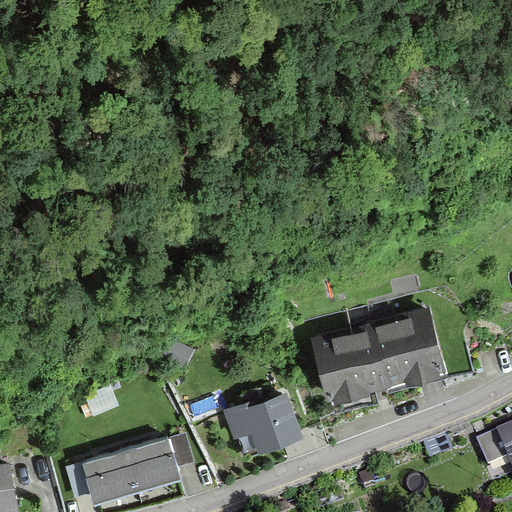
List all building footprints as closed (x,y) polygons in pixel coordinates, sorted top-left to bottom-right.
[(361,384),(371,382),(405,373),(403,365),(414,362),(419,365),(432,362),(433,366),(439,364),(425,310),(313,339),(319,363),(317,367),(321,369),(327,393),(333,392),(332,388),(345,384),(348,379),(359,376),(361,384)] [(259,445),(295,431),(281,395),(246,408),(243,402),(225,409),(234,433),(252,426),(259,445)] [(511,464),(511,430),(500,436),(511,464)] [(177,471),(175,465),(170,449),(169,449),(165,436),(123,448),(134,483),(177,471)] [(91,496),(134,483),(123,448),(82,460),(85,474),(84,474),(91,496)] [(0,504),(13,502),(7,464),(0,465),(0,504)]
